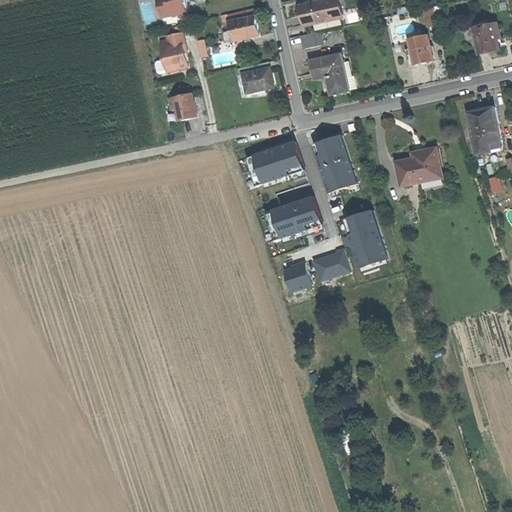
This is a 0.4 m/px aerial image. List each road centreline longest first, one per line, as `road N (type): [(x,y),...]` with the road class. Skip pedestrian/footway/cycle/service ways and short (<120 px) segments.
road 1 (residential): [(301,120),(511,75)]
road 2 (residential): [(173,147),(301,120)]
road 3 (residential): [(274,0),(301,120)]
